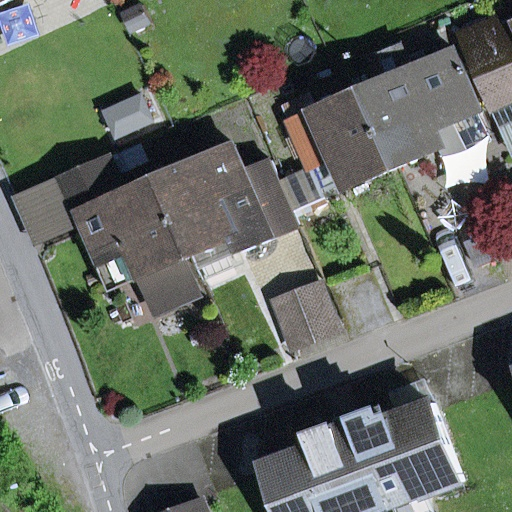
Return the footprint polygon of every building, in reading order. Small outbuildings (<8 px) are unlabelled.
[(511,26),(497,32),(493,22),(463,34),(492,101),(511,92),(511,26)] [(378,61),(387,82),(366,91),(399,168),(446,148),(449,156),(493,138),(457,53),(414,71),(405,50),(378,61)] [(340,157),(353,188),(399,168),(366,91),(292,122),(312,169),(340,157)] [(511,146),(511,92),(492,101),(511,146)] [(145,98),(108,115),(118,138),(155,121),(145,98)] [(250,173),(239,147),(162,179),(195,256),(239,238),(246,253),(304,229),(276,162),(250,173)] [(199,293),(186,260),(195,256),(162,179),(128,195),(113,160),(64,180),(79,217),(88,214),(93,225),(107,258),(136,245),(162,308),(199,293)] [(40,247),(93,225),(88,214),(79,217),(64,180),(20,199),(40,247)] [(281,304),(297,347),(340,331),(324,288),(281,304)] [(432,495),(466,482),(437,404),(389,422),(386,414),(316,440),(319,448),(271,466),(288,511),(381,511),(398,506),(428,494),(429,496),(432,495)] [(400,511),(438,511),(432,495),(429,496),(428,494),(398,506),(400,511)] [(178,511),(208,511),(205,502),(178,511)]
